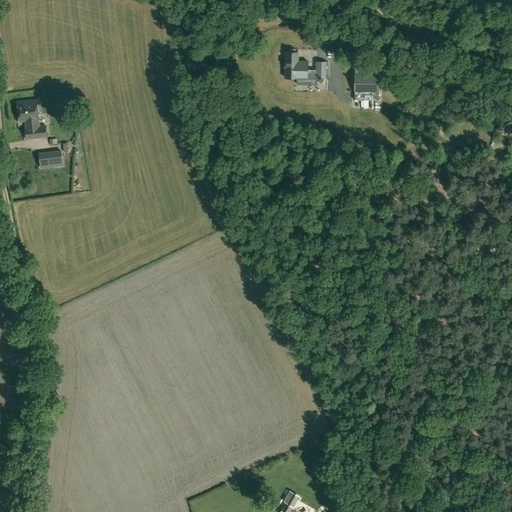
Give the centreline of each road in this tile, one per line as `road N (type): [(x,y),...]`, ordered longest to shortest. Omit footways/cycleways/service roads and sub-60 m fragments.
road 1 (track): [(0,170),(32,365),(13,511)]
road 2 (unclassified): [(511,79),(349,0)]
